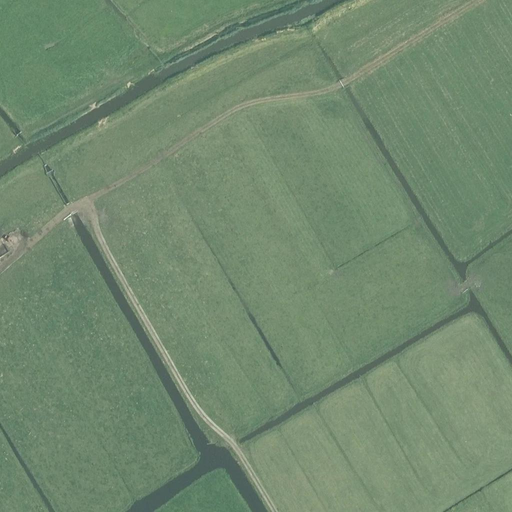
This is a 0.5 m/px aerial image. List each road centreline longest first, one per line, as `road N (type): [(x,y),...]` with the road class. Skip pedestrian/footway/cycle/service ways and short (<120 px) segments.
road 1 (track): [(0,268),(63,214),(236,106),(324,90),(479,0)]
road 2 (track): [(274,511),(234,445),(195,407),(80,204)]
road 3 (track): [(278,0),(248,7),(0,150)]
